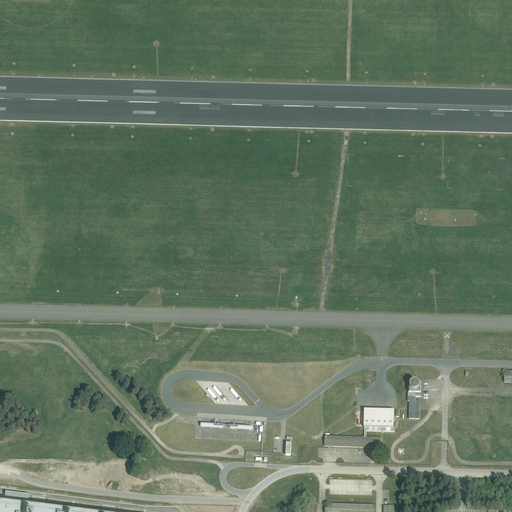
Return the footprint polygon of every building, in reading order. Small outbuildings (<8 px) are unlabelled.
[(511,371),(506,372),(506,371),(505,370),(504,370),(503,371),(503,372),(504,373),(504,374),(504,375),(504,383),(511,383),(511,371)] [(409,381),(409,382),(408,382),(408,402),(409,402),(409,419),(419,420),(420,402),(415,402),(415,398),(421,398),(421,387),(420,387),(420,381),(411,381),(411,379),(409,379),(409,381)] [(395,411),(364,410),(364,432),(364,438),(366,438),(366,432),(394,433),(394,413),(395,411)] [(364,438),(342,437),(333,437),(325,437),(325,447),(359,448),(376,448),(381,448),(381,438),(373,438),(366,438),(364,438)] [(69,511),(0,503),(0,511),(69,511)]
